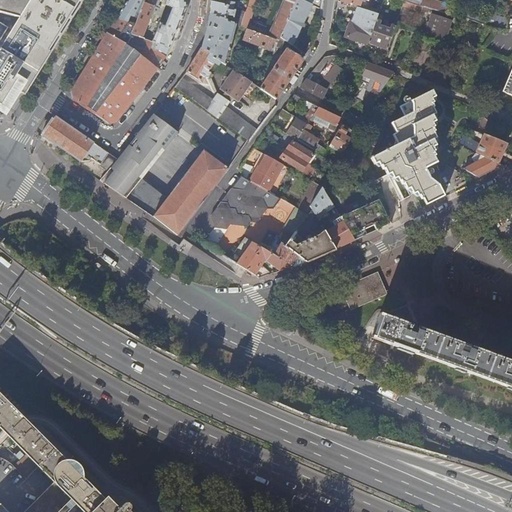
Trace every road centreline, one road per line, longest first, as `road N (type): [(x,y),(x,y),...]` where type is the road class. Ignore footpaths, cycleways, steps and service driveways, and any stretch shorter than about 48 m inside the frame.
road 1 (trunk): [(310,441),(82,330),(0,273)]
road 2 (residential): [(209,317),(511,451)]
road 3 (trunk): [(0,324),(65,370),(290,479)]
road 4 (residential): [(209,317),(511,187)]
road 5 (residential): [(3,160),(209,317)]
road 6 (residential): [(44,95),(119,135),(177,59),(195,0)]
road 7 (trunk): [(511,496),(310,441)]
road 8 (trunk): [(471,511),(310,441)]
road 9 (residential): [(323,46),(222,188)]
